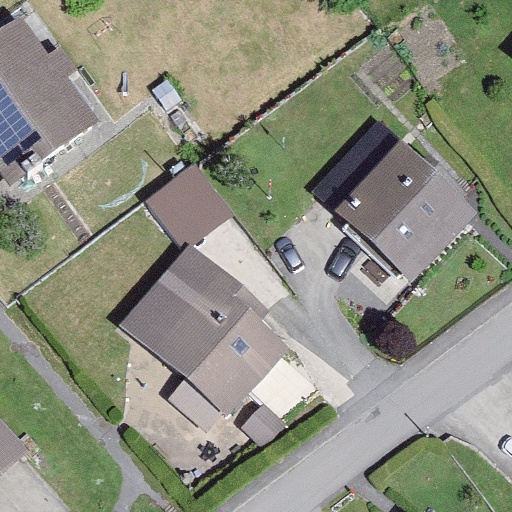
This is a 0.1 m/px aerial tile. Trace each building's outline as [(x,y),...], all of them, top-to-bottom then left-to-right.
[(0,55),(0,175),(3,181),(106,116),(48,25),(0,55)] [(313,193),(425,290),(487,218),(375,121),(313,193)] [(194,168),(141,215),(183,263),(236,217),(194,168)] [(127,336),(236,432),(308,351),(199,255),(127,336)] [(0,497),(37,463),(0,422),(0,497)]
